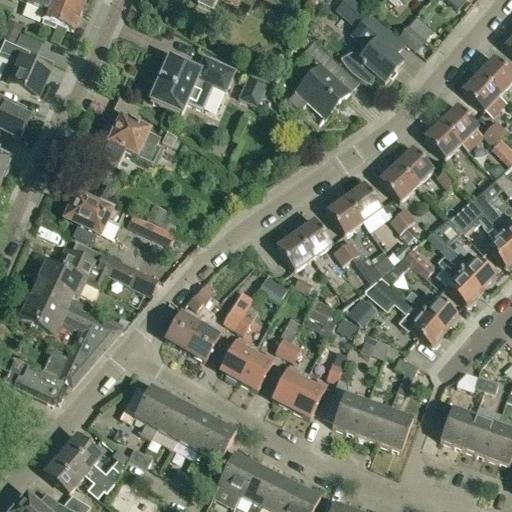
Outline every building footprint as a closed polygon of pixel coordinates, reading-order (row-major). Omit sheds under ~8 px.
[(81,14),(48,0),(28,0),(25,7),(43,14),(40,22),(43,23),(42,27),(54,32),(56,28),(72,35),(81,14)] [(48,0),(81,14),(85,0),(48,0)] [(217,0),(218,0),(237,9),(240,0),(202,0),(201,2),(214,8),(217,0)] [(387,0),(385,3),(393,10),(399,3),(402,5),(406,0),(387,0)] [(467,4),(465,2),(466,0),(453,0),(449,6),(458,14),(467,4)] [(346,2),(335,14),(356,33),(350,40),(366,54),(359,64),(351,57),(340,63),(348,73),(356,81),(364,86),(370,88),(374,79),(385,88),(404,66),(383,49),(390,39),(368,20),(346,2)] [(415,56),(424,45),(425,44),(408,29),(398,41),(415,56)] [(4,43),(0,53),(0,60),(7,64),(0,78),(0,86),(39,102),(49,76),(36,70),(40,61),(36,59),(37,58),(14,48),(4,43)] [(287,104),(299,115),(307,107),(324,123),(332,115),(337,115),(337,109),(349,97),(337,85),(345,76),(313,46),(305,55),(320,69),(287,104)] [(203,114),(213,91),(224,97),(235,74),(203,60),(197,74),(168,61),(149,105),(181,119),(186,107),(203,114)] [(479,81),(500,100),(511,87),(511,80),(495,64),(479,81)] [(238,103),(257,112),(268,87),(249,78),(238,103)] [(500,100),(479,81),(463,97),(484,117),(500,100)] [(0,98),(0,133),(18,142),(29,120),(17,115),(21,108),(0,98)] [(138,112),(119,103),(113,114),(132,123),(138,112)] [(441,127),(462,149),(478,133),(458,111),(441,127)] [(161,154),(156,151),(161,141),(122,123),(117,132),(108,133),(104,141),(108,149),(110,150),(103,165),(118,172),(126,157),(145,165),(154,170),(161,154)] [(496,125),(488,132),(500,143),(507,136),(496,125)] [(462,149),(441,127),(424,143),(445,165),(462,149)] [(492,151),(500,143),(488,132),(483,138),(481,140),(482,141),(492,151)] [(161,146),(172,151),(176,141),(167,134),(161,146)] [(511,155),(500,144),(491,153),(509,170),(511,167),(511,155)] [(396,170),(417,191),(434,176),(413,154),(396,170)] [(461,180),(451,168),(443,175),(454,187),(461,180)] [(511,169),(495,185),(508,202),(511,198),(511,169)] [(417,191),(396,170),(380,185),(400,207),(417,191)] [(454,187),(443,175),(436,182),(446,194),(454,187)] [(346,203),(364,226),(382,213),(365,189),(346,203)] [(476,202),(511,247),(511,230),(511,232),(496,214),(488,206),(491,204),(483,195),(476,202)] [(77,199),(65,223),(79,229),(73,240),(91,248),(96,237),(100,239),(108,224),(119,229),(124,218),(101,207),(100,209),(77,199)] [(511,247),(476,202),(472,205),(471,204),(455,219),(450,224),(464,239),(472,231),(474,232),(479,227),(495,245),(488,251),(507,272),(510,273),(511,270),(511,247)] [(364,226),(346,203),(328,216),(345,240),(364,226)] [(405,212),(397,219),(407,231),(415,224),(405,212)] [(145,225),(132,219),(126,231),(139,238),(145,225)] [(389,226),(399,238),(407,231),(397,219),(389,226)] [(296,239),(314,263),(332,250),(315,225),(296,239)] [(169,251),(174,238),(157,229),(151,242),(169,251)] [(445,261),(446,260),(482,297),(487,292),(490,292),(494,287),(494,285),(496,283),(476,262),(469,270),(452,254),(447,248),(447,247),(434,235),(426,243),(439,255),(445,261)] [(314,263),(296,239),(278,252),(296,276),(314,263)] [(350,245),(341,251),(350,264),(359,258),(350,245)] [(350,264),(341,251),(333,257),(341,270),(350,264)] [(411,253),(403,261),(426,282),(434,273),(411,253)] [(102,293),(108,280),(130,290),(151,301),(159,285),(102,258),(97,268),(67,254),(59,272),(48,267),(47,270),(43,268),(37,279),(42,281),(36,292),(92,319),(70,308),(75,298),(78,300),(86,285),(102,293)] [(353,266),(370,289),(381,281),(365,258),(353,266)] [(475,304),(476,303),(482,297),(446,260),(445,261),(438,268),(454,284),(447,291),(467,312),(468,310),(471,311),(475,306),(475,304)] [(426,282),(403,261),(391,273),(398,280),(410,269),(425,283),(426,282)] [(298,281),(293,292),(307,299),(312,289),(298,281)] [(446,337),(407,304),(380,282),(364,295),(365,296),(364,297),(385,316),(392,308),(405,320),(398,328),(406,336),(411,334),(433,352),(434,351),(435,351),(440,346),(439,344),(446,337)] [(92,319),(36,292),(21,324),(55,340),(61,326),(83,336),(84,337),(86,332),(88,333),(90,329),(88,328),(92,319)] [(457,323),(459,321),(437,303),(426,295),(420,302),(413,296),(407,304),(446,337),(451,330),(453,330),(457,325),(457,323)] [(196,297),(187,308),(195,316),(205,305),(196,297)] [(249,308),(242,319),(252,325),(258,314),(249,308)] [(206,319),(214,327),(224,317),(215,309),(206,319)] [(234,333),(242,319),(234,314),(226,328),(234,333)] [(166,343),(186,354),(200,329),(180,318),(166,343)] [(122,334),(92,319),(88,328),(90,329),(88,333),(86,332),(84,337),(83,336),(75,353),(73,353),(58,384),(13,363),(13,364),(24,369),(13,391),(53,410),(58,408),(70,386),(76,388),(122,334)] [(242,319),(234,333),(233,334),(242,340),(252,325),(242,319)] [(301,328),(298,326),(290,322),(280,341),(283,342),(274,358),(283,363),(291,347),(301,328)] [(200,329),(186,354),(206,366),(220,341),(200,329)] [(221,375),(240,386),(254,360),(258,352),(240,342),(221,375)] [(374,350),(364,345),(360,354),(369,359),(370,358),(382,363),(389,350),(377,344),(374,350)] [(302,352),(291,347),(283,363),(293,368),(302,352)] [(264,365),(254,360),(240,386),(258,396),(277,363),(268,358),(264,365)] [(404,376),(408,367),(398,362),(394,372),(404,376)] [(404,376),(401,382),(400,387),(409,390),(417,371),(408,367),(404,376)] [(334,388),(341,373),(331,368),(324,384),(334,388)] [(309,379),(300,375),(291,370),(273,404),(292,414),(306,386),(305,386),(309,379)] [(487,385),(477,382),(474,392),(484,395),(487,385)] [(306,386),(292,414),(311,423),(328,390),(319,385),(315,391),(306,386)] [(338,385),(332,405),(343,409),(346,400),(348,395),(346,388),(338,385)] [(497,388),(487,385),(484,395),(494,398),(497,388)] [(138,391),(121,423),(131,428),(135,422),(148,397),(138,391)] [(151,445),(157,434),(173,403),(151,391),(148,397),(135,422),(144,427),(139,439),(151,445)] [(357,442),(369,408),(346,400),(343,409),(334,433),(357,442)] [(157,434),(178,445),(194,415),(173,403),(157,434)] [(357,442),(379,450),(391,416),(369,408),(357,442)] [(442,446),(465,454),(477,421),(454,413),(442,446)] [(178,445),(199,457),(215,426),(194,415),(178,445)] [(391,416),(379,450),(403,458),(414,425),(391,416)] [(465,454),(487,462),(499,430),(477,421),(465,454)] [(215,426),(199,457),(221,468),(237,438),(215,426)] [(511,434),(499,430),(487,462),(510,470),(511,465),(511,434)] [(104,478),(94,470),(101,462),(78,442),(62,460),(103,496),(105,498),(115,487),(119,477),(111,470),(104,478)] [(138,467),(143,458),(133,453),(128,462),(138,467)] [(117,454),(112,460),(121,468),(126,462),(117,454)] [(143,458),(138,467),(147,472),(152,462),(143,458)] [(236,508),(239,502),(255,470),(233,459),(217,491),(232,498),(229,505),(236,508)] [(103,496),(62,460),(46,478),(69,498),(84,481),(92,488),(87,495),(96,503),(103,496)] [(261,511),(277,481),(255,470),(239,502),(251,507),(248,511),(261,511)] [(171,484),(181,490),(186,480),(176,475),(171,484)] [(186,480),(181,490),(189,494),(194,484),(186,480)] [(288,511),(298,492),(277,481),(261,511),(288,511)] [(315,511),(320,503),(298,492),(288,511),(315,511)] [(65,511),(62,510),(60,509),(58,511),(43,511),(28,499),(16,511),(65,511)] [(62,510),(65,511),(88,511),(89,511),(71,501),(62,510)]
